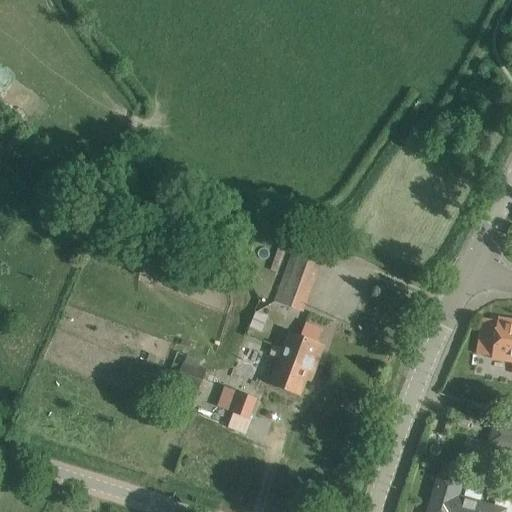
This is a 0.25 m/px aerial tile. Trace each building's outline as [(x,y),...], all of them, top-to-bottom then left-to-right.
[(299,235),(298,238),(274,301),(303,312),(328,246),(299,235)] [(272,270),(278,272),(287,245),(281,243),(272,270)] [(511,321),(499,319),(499,321),(483,319),(478,354),(498,357),(496,360),(511,363),(511,321)] [(294,363),(315,371),(325,345),(318,343),(323,330),(307,324),(300,340),(290,337),(286,348),(299,353),(294,363)] [(310,371),(314,373),(315,371),(294,363),(299,353),(286,348),(271,385),(300,397),(306,381),(310,371)] [(157,356),(150,354),(148,360),(154,363),(157,356)] [(185,367),(175,363),(170,374),(179,377),(177,382),(200,391),(207,372),(199,369),(202,361),(189,356),(185,367)] [(235,414),(230,427),(249,435),(254,420),(249,418),(256,400),(226,388),(219,408),(235,414)] [(511,428),(494,423),(488,445),(511,451),(511,428)] [(458,497),(463,480),(440,473),(430,511),(433,511),(504,511),(505,510),(473,502),(458,497)]
